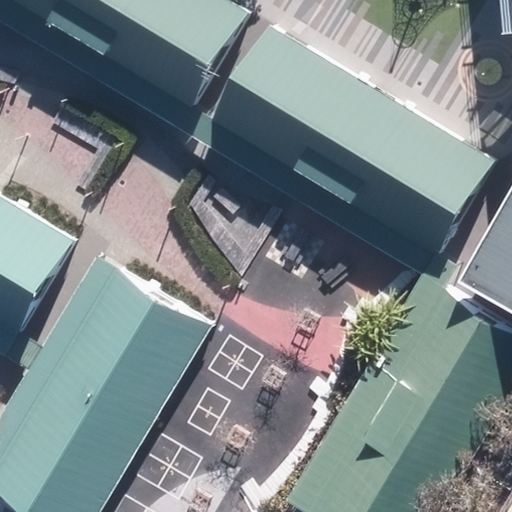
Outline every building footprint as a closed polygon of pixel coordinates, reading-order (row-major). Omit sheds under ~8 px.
[(232,0),(5,0),(178,101),(236,2),(232,0)] [(270,20),(214,111),(441,251),(497,160),(270,20)] [(122,133),(71,98),(40,142),(91,177),(122,133)] [(511,157),(448,276),(511,309),(511,157)] [(0,191),(0,340),(11,347),(77,237),(0,191)] [(114,296),(0,470),(0,511),(109,511),(211,358),(114,296)] [(308,511),(424,511),(511,369),(511,361),(431,312),(308,511)]
